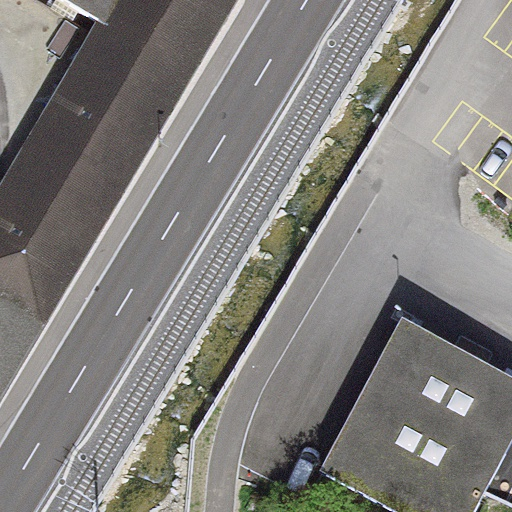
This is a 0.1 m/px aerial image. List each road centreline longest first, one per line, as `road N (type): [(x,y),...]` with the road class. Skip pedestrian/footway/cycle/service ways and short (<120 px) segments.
road 1 (primary): [(307,0),(0,507)]
road 2 (residential): [(464,0),(367,150)]
